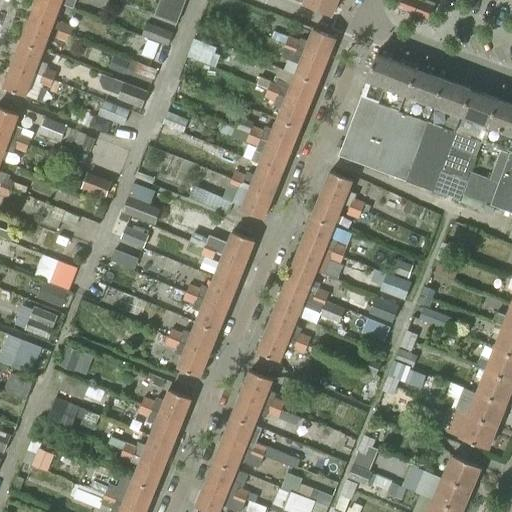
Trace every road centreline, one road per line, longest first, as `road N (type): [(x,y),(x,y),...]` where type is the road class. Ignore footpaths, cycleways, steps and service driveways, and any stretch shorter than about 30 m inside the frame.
road 1 (residential): [(176,511),(364,38)]
road 2 (residential): [(511,80),(401,40),(372,18)]
